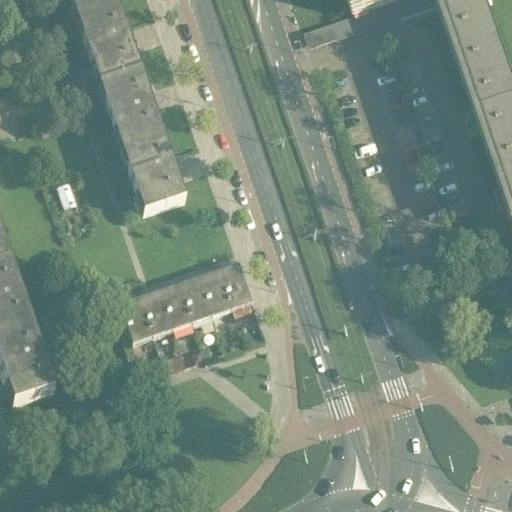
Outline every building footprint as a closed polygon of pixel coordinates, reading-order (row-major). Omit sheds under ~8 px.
[(117,11),(113,0),(66,0),(75,25),(117,11)] [(346,0),(353,21),(397,7),(402,22),(437,10),(511,229),(511,84),(483,0),(346,0)] [(133,57),(125,34),(117,11),(75,25),(97,91),(139,77),(133,57)] [(162,142),(146,95),(139,77),(97,91),(120,156),(162,142)] [(184,207),(169,164),(162,142),(120,156),(142,221),(184,207)] [(0,270),(9,267),(0,242),(0,270)] [(31,333),(18,295),(9,267),(0,270),(0,343),(8,340),(31,333)] [(251,309),(238,270),(236,271),(236,272),(218,278),(231,316),(251,309)] [(231,316),(218,278),(217,277),(216,277),(216,278),(198,285),(211,323),(231,316)] [(211,323),(198,285),(198,284),(197,284),(197,285),(178,291),(192,330),(211,323)] [(192,330),(178,291),(178,290),(177,291),(177,292),(159,298),(172,337),(192,330)] [(157,298),(139,305),(152,343),(172,337),(160,303),(159,298),(158,297),(157,297),(157,298)] [(152,343),(139,305),(139,304),(137,304),(138,305),(119,311),(119,310),(118,311),(131,351),(152,343)] [(31,333),(8,340),(0,343),(0,379),(11,412),(53,398),(31,333)]
